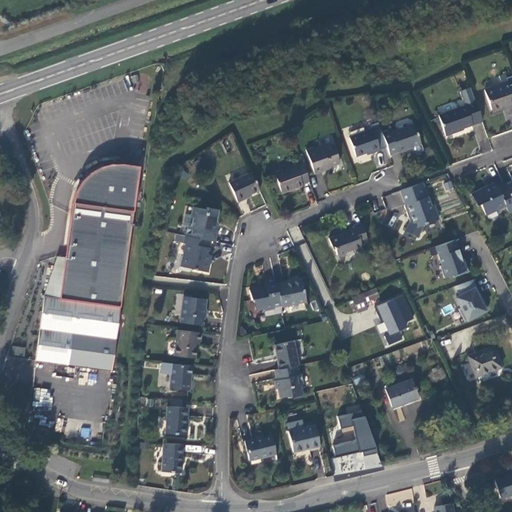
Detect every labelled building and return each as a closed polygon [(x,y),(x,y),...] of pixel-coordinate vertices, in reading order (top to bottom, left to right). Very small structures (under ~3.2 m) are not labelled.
[(507,104),(508,107),(511,105),(511,92),(508,82),(505,74),(499,76),(502,84),(485,90),(492,109),(507,104)] [(455,130),(482,120),(470,85),(458,89),(464,105),(438,114),(445,135),(456,131),(455,130)] [(493,113),(508,107),(507,104),(492,109),(493,113)] [(381,131),(389,155),(397,152),(397,151),(411,146),(413,151),(416,153),(422,150),(413,123),(390,131),(389,128),(381,131)] [(349,137),(355,156),(371,150),(372,152),(379,149),(372,128),(349,137)] [(339,162),(331,142),(320,146),(314,147),(306,150),(314,174),(322,171),(321,169),(339,162)] [(302,184),(309,181),(302,163),(295,165),(295,164),(274,172),(281,190),(289,187),(290,189),(302,185),(302,184)] [(65,254),(59,299),(44,297),(34,361),(112,371),(139,167),(122,164),(111,164),(99,167),(89,173),(81,182),(75,192),(72,203),(65,254)] [(259,189),(251,171),(228,182),(237,202),(245,198),(244,197),(259,189)] [(422,182),(400,190),(405,204),(404,204),(408,215),(411,214),(413,220),(410,221),(405,230),(417,237),(423,224),(439,219),(433,204),(431,205),(422,182)] [(511,201),(504,184),(496,188),(494,183),(471,194),(476,205),(480,204),(486,215),(505,205),(508,212),(511,209),(511,201)] [(188,225),(186,235),(199,238),(210,240),(215,241),(217,231),(213,231),(217,209),(205,207),(204,210),(193,207),(192,214),(193,217),(192,226),(188,225)] [(362,247),(369,244),(363,226),(355,228),(357,232),(330,240),(333,248),(336,249),(338,257),(341,259),(347,257),(348,254),(363,249),(362,247)] [(199,238),(186,235),(184,242),(189,244),(187,254),(183,253),(181,266),(207,271),(209,263),(205,262),(207,253),(210,240),(199,238)] [(453,276),(468,271),(465,262),(463,263),(455,239),(435,246),(441,264),(439,265),(444,277),(452,274),(453,276)] [(65,254),(57,257),(44,297),(59,299),(65,254)] [(276,284),(274,276),(264,278),(266,285),(250,289),(252,299),(254,298),(256,308),(264,306),(265,309),(275,307),(274,305),(280,304),(276,284)] [(280,304),(280,306),(306,300),(301,278),(276,284),(280,304)] [(472,279),(453,286),(458,295),(455,297),(460,307),(457,308),(464,321),(487,308),(483,299),(479,301),(477,296),(480,294),(472,279)] [(352,296),(357,311),(366,308),(364,302),(379,296),(376,289),(352,296)] [(183,296),(181,322),(202,324),(205,299),(183,296)] [(352,296),(345,299),(350,314),(357,311),(352,296)] [(403,296),(395,299),(405,323),(413,319),(403,296)] [(394,298),(376,306),(389,335),(397,331),(407,326),(405,323),(395,299),(394,298)] [(201,332),(177,329),(174,355),(195,357),(197,341),(199,341),(201,332)] [(385,336),(389,345),(401,340),(397,331),(389,335),(385,336)] [(297,365),(298,364),(293,340),(274,344),(279,369),(297,365)] [(467,357),(475,377),(500,367),(493,347),(467,357)] [(186,364),(166,362),(164,393),(184,394),(186,364)] [(299,373),(297,365),(279,369),(274,370),(280,396),(291,394),(292,396),(303,393),(301,384),(304,383),(301,373),(299,373)] [(385,389),(392,408),(418,399),(411,379),(385,389)] [(346,393),(344,386),(328,389),(330,396),(346,393)] [(46,388),(33,393),(39,407),(51,402),(46,388)] [(164,406),(163,433),(183,434),(184,423),(181,423),(183,407),(164,406)] [(287,429),(292,451),(319,445),(314,423),(287,429)] [(323,429),(331,464),(356,459),(357,463),(362,462),(357,442),(336,446),(335,443),(341,441),(338,431),(333,432),(332,427),(323,429)] [(90,428),(81,428),(81,437),(90,437),(90,428)] [(246,439),(250,459),(275,453),(270,433),(246,439)] [(186,472),(187,444),(163,442),(162,471),(186,472)] [(511,475),(495,481),(500,499),(511,495),(511,475)] [(450,511),(449,502),(432,505),(433,511),(450,511)]
